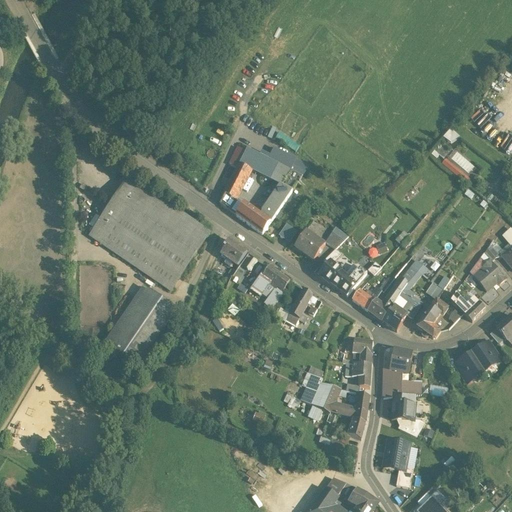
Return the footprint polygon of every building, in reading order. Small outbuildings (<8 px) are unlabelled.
[(453,131),(446,139),(454,146),(460,138),(453,131)] [(277,138),(296,151),(300,146),(281,133),(277,138)] [(281,185),(292,190),(309,165),(273,152),(268,160),(249,151),(247,150),(246,150),(245,152),(237,149),(229,165),(237,169),(219,205),(228,211),(233,201),(250,171),(281,185)] [(446,163),(443,168),(462,179),(465,174),(446,163)] [(209,238),(128,182),(110,208),(90,237),(171,293),(209,238)] [(292,190),(281,185),(261,216),(270,223),(292,190)] [(261,216),(244,205),(242,207),(236,217),(262,235),(270,223),(261,216)] [(279,236),(289,243),(297,232),(286,225),(279,236)] [(511,230),(503,238),(511,248),(511,230)] [(325,245),(305,232),(294,247),(314,261),(325,245)] [(344,241),(332,232),(325,243),(335,249),(344,241)] [(408,240),(402,248),(405,250),(411,243),(408,240)] [(247,253),(229,241),(223,250),(224,251),(221,257),(226,261),(224,264),(230,269),(232,265),(238,268),(247,253)] [(493,243),(487,251),(497,261),(500,259),(492,250),(496,246),(493,243)] [(385,245),(377,248),(380,255),(388,251),(385,245)] [(511,248),(501,258),(511,270),(511,248)] [(343,255),(335,249),(323,262),(328,266),(330,263),(332,265),(343,255)] [(497,261),(487,251),(483,256),(490,263),(492,265),(497,261)] [(418,273),(421,276),(426,270),(416,262),(411,268),(418,273)] [(341,272),(332,265),(330,263),(328,266),(319,276),(330,285),(340,272),(341,272)] [(490,263),(483,269),(484,270),(477,277),(481,281),(478,284),(486,294),(497,285),(499,287),(506,281),(492,265),(490,263)] [(375,264),(368,271),(373,276),(381,269),(375,264)] [(411,268),(400,282),(407,286),(418,273),(411,268)] [(290,283),(269,269),(263,278),(262,277),(250,294),(260,301),(269,286),(270,287),(272,285),(283,293),(290,283)] [(359,269),(356,273),(350,280),(340,272),(330,285),(340,291),(348,298),(368,276),(359,269)] [(418,273),(407,286),(405,289),(408,291),(421,276),(418,273)] [(450,281),(444,277),(437,287),(433,283),(425,295),(436,301),(450,281)] [(371,296),(369,299),(374,302),(375,301),(381,292),(383,293),(392,282),(388,279),(380,290),(377,288),(371,296)] [(400,282),(392,292),(399,297),(405,289),(407,286),(400,282)] [(472,291),(464,283),(460,288),(468,295),(472,291)] [(408,291),(405,289),(399,297),(399,298),(406,302),(405,304),(411,309),(412,307),(415,303),(411,300),(413,297),(414,295),(408,291)] [(366,293),(365,295),(359,291),(352,301),(367,312),(374,302),(369,299),(371,296),(366,293)] [(148,292),(108,349),(136,369),(176,311),(148,292)] [(304,292),(289,316),(298,321),(304,325),(308,319),(302,316),(312,297),(304,292)] [(392,292),(385,302),(382,306),(375,301),(374,302),(367,312),(382,322),(393,306),(399,298),(399,297),(392,292)] [(270,294),(268,297),(263,304),(273,310),(280,300),(274,296),(270,294)] [(470,295),(462,303),(455,296),(451,303),(457,310),(465,318),(472,323),(485,311),(470,295)] [(422,304),(413,297),(411,300),(415,303),(412,307),(418,311),(422,304)] [(406,302),(399,298),(393,306),(395,308),(396,307),(401,310),(405,304),(406,302)] [(440,304),(436,301),(417,328),(422,332),(422,336),(425,338),(429,337),(432,339),(433,340),(435,339),(436,339),(440,333),(435,329),(436,326),(434,324),(440,315),(443,317),(445,313),(448,309),(440,304)] [(457,310),(451,303),(448,309),(445,313),(450,317),(457,310)] [(395,308),(393,306),(382,322),(396,332),(407,316),(411,309),(405,304),(401,310),(396,307),(395,308)] [(411,309),(407,316),(412,319),(418,311),(412,307),(411,309)] [(317,311),(312,308),(308,315),(313,318),(317,311)] [(465,318),(457,310),(450,317),(448,320),(456,327),(465,318)] [(298,321),(289,316),(287,314),(282,322),(294,328),(298,321)] [(511,318),(511,317),(496,330),(504,340),(506,342),(511,348),(511,318)] [(208,323),(200,319),(198,325),(205,329),(208,323)] [(496,330),(490,335),(498,345),(504,340),(496,330)] [(354,341),(347,340),(345,351),(352,352),(354,341)] [(258,341),(253,349),(261,353),(265,346),(258,341)] [(372,343),(354,341),(352,352),(352,354),(360,355),(359,365),(371,366),(372,343)] [(500,361),(488,343),(483,347),(495,364),(500,361)] [(483,346),(471,354),(484,372),(496,365),(495,364),(483,347),(483,346)] [(412,354),(394,350),(390,371),(389,372),(408,375),(412,354)] [(471,354),(460,362),(472,380),(484,372),(471,354)] [(460,362),(455,366),(467,383),(472,380),(460,362)] [(353,364),(353,366),(352,378),(355,378),(354,387),(359,388),(360,388),(370,389),(371,366),(359,365),(353,364)] [(311,367),(308,375),(322,381),(325,373),(311,367)] [(408,375),(389,372),(390,371),(383,370),(383,399),(394,398),(409,397),(412,382),(413,376),(408,375)] [(301,402),(317,410),(330,415),(330,413),(336,415),(336,416),(337,416),(337,415),(338,415),(340,407),(334,406),(340,391),(320,386),(322,381),(308,375),(302,388),(307,390),(301,402)] [(422,382),(412,382),(409,397),(412,397),(422,396),(422,382)] [(354,387),(347,386),(346,393),(359,395),(360,388),(359,388),(354,387)] [(294,398),(288,395),(284,404),(288,406),(287,408),(296,412),(300,403),(293,399),(294,398)] [(369,398),(359,395),(356,405),(355,411),(340,407),(338,415),(353,419),(354,419),(365,424),(369,398)] [(409,397),(394,398),(393,404),(412,406),(412,397),(409,397)] [(393,404),(392,405),(393,405),(392,421),(391,421),(402,422),(413,423),(415,406),(412,406),(393,404)] [(262,426),(266,416),(260,414),(259,416),(255,415),(252,423),(262,426)] [(354,419),(353,419),(347,436),(361,441),(365,424),(354,419)] [(413,423),(402,422),(402,426),(399,432),(415,439),(424,426),(420,423),(413,423)] [(334,434),(332,441),(321,438),(319,445),(345,452),(349,438),(334,434)] [(409,446),(388,442),(383,469),(399,472),(405,473),(405,469),(409,446)] [(396,487),(410,490),(414,470),(405,469),(405,473),(399,472),(396,487)] [(357,491),(333,480),(326,490),(337,498),(339,496),(349,503),(357,491)] [(326,490),(310,511),(330,511),(329,510),(333,504),(337,498),(326,490)] [(366,496),(357,491),(349,503),(354,506),(352,510),(355,511),(372,511),(378,504),(366,496)] [(421,508),(417,511),(444,511),(440,507),(446,501),(437,493),(421,508)] [(427,495),(417,504),(421,508),(431,499),(427,495)]
